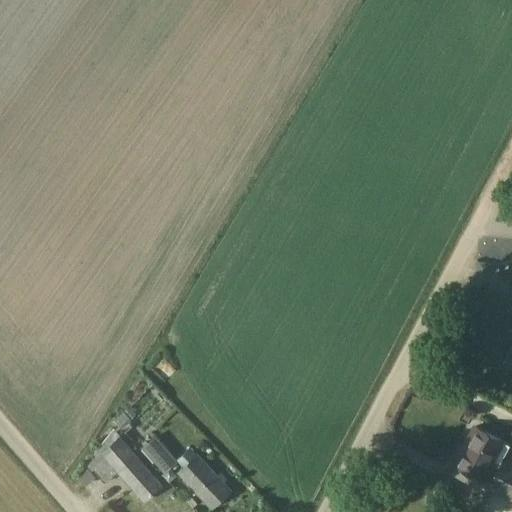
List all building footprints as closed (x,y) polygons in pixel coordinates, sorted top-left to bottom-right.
[(123,411),(112,421),(120,430),(121,429),(124,433),(132,427),(128,423),(131,420),(123,411)] [(502,467),(491,461),(502,442),(475,428),(463,449),(460,447),(451,463),(481,480),(492,486),(502,467)] [(100,453),(119,437),(120,436),(114,429),(93,453),(96,457),(87,466),(104,484),(117,472),(100,453)] [(142,447),(164,473),(177,461),(155,435),(142,447)] [(162,486),(119,437),(100,453),(117,472),(144,503),(162,486)] [(212,507),(230,490),(198,456),(179,473),(212,507)] [(511,467),(504,463),(502,467),(492,486),(490,490),(511,501),(511,467)] [(88,469),(77,478),(84,487),(95,478),(88,469)]
